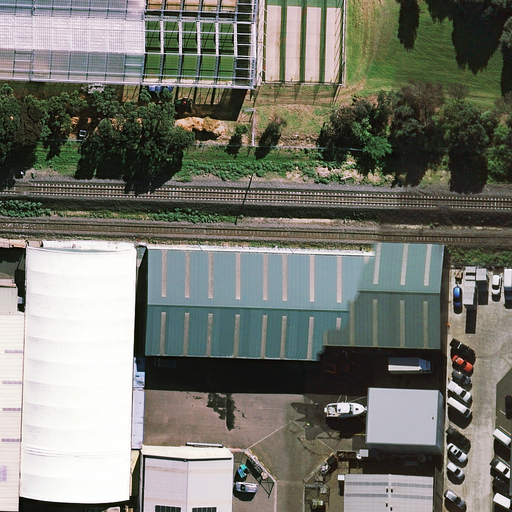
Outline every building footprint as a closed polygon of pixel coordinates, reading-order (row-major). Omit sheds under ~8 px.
[(446,240),(148,233),(145,343),(443,350),(446,240)] [(21,293),(21,303),(21,311),(19,442),(19,445),(129,447),(132,241),(73,241),(73,246),(22,245),(21,293)] [(18,309),(0,308),(0,492),(14,493),(18,309)] [(229,511),(232,434),(139,431),(137,511),(229,511)] [(437,511),(438,473),(352,471),(351,511),(437,511)] [(117,511),(118,502),(80,501),(79,511),(117,511)]
